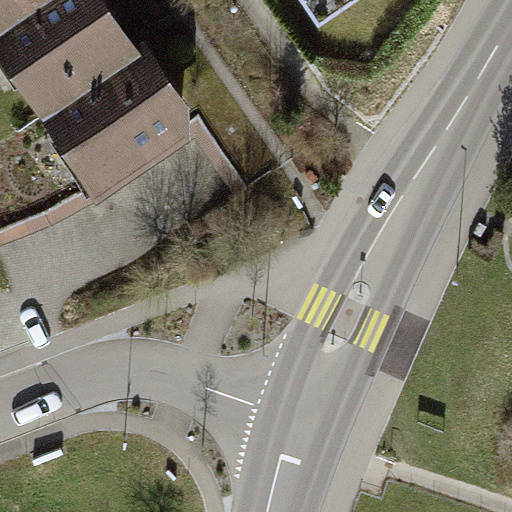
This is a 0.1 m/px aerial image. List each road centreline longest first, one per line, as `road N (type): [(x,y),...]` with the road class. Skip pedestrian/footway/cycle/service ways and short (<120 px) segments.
road 1 (secondary): [(511,18),(364,280),(306,416)]
road 2 (residential): [(0,414),(97,378),(149,375),(306,416)]
